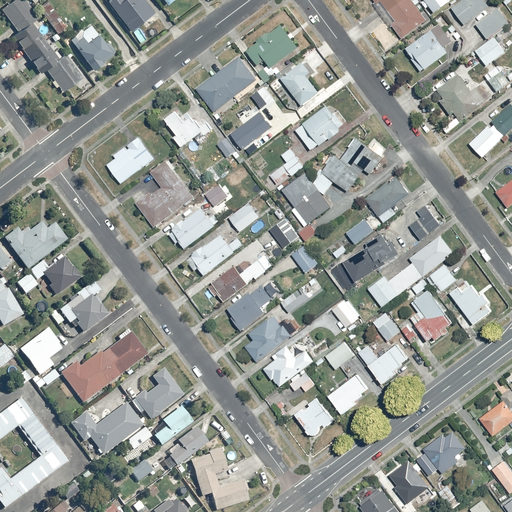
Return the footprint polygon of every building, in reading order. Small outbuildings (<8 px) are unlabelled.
[(26,0),(13,0),(1,9),(19,33),(14,37),(41,74),(47,69),(64,92),(84,78),(66,54),(60,59),(34,24),(40,19),(26,0)] [(124,0),(109,0),(108,1),(131,32),(155,13),(145,0),(125,0),(124,0)] [(411,0),(373,0),(377,4),(381,2),(395,21),(391,25),(402,39),(427,21),(411,0)] [(423,0),(434,14),(451,0),(423,0)] [(483,0),(462,0),(451,9),(464,26),(489,7),(483,0)] [(52,9),(42,18),(57,35),(67,25),(52,9)] [(509,23),(498,9),(477,24),(487,39),(509,23)] [(283,24),(247,50),(258,65),(266,59),(272,68),(300,47),(283,24)] [(431,31),(406,49),(414,60),(416,59),(425,71),(448,54),(431,31)] [(73,44),(94,71),(104,64),(102,61),(113,53),(100,35),(88,44),(83,37),(73,44)] [(505,52),(494,37),(476,51),(487,66),(505,52)] [(240,56),(197,88),(215,112),(258,79),(240,56)] [(303,62),(281,78),(302,105),(320,92),(307,75),(311,72),(303,62)] [(510,83),(503,71),(489,80),(497,92),(510,83)] [(471,92),(458,74),(437,90),(443,99),(440,102),(450,116),(454,113),(461,122),(493,98),(482,84),(471,92)] [(328,104),(303,123),(321,146),(330,139),(331,140),(342,130),(340,128),(344,124),(328,104)] [(511,105),(511,104),(492,122),(506,136),(511,129),(511,105)] [(182,118),(176,111),(166,119),(178,135),(174,137),(182,147),(202,131),(206,135),(213,129),(205,118),(198,123),(197,121),(196,121),(188,112),(182,118)] [(261,111),(232,133),(244,149),(273,126),(261,111)] [(488,126),(469,144),(482,158),(501,140),(488,126)] [(241,156),(237,150),(227,137),(218,145),(227,157),(232,154),(237,159),(241,156)] [(116,158),(108,164),(122,183),(156,159),(140,138),(129,146),(130,148),(128,150),(126,147),(114,155),(116,158)] [(384,157),(357,138),(341,159),(335,155),(323,172),(349,191),(365,169),(372,174),(384,157)] [(287,163),(270,175),(277,184),(291,174),(292,176),(304,167),(291,148),(282,155),(287,163)] [(151,192),(137,203),(155,227),(194,197),(167,160),(151,172),(163,187),(152,194),(151,192)] [(283,191),(309,224),(333,207),(307,173),(283,191)] [(411,194),(397,176),(366,198),(380,217),(411,194)] [(511,179),(495,193),(507,208),(511,204),(511,179)] [(229,197),(219,183),(205,194),(215,207),(229,197)] [(260,216),(249,202),(229,217),(240,232),(260,216)] [(411,226),(422,240),(442,224),(426,205),(418,211),(423,216),(411,226)] [(217,226),(202,206),(175,227),(174,231),(170,234),(177,243),(180,241),(186,249),(217,226)] [(281,208),(275,211),(280,219),(286,215),(281,208)] [(374,230),(366,218),(347,232),(356,244),(374,230)] [(18,227),(4,237),(27,268),(67,239),(55,223),(47,229),(41,221),(30,230),(28,226),(21,231),(18,227)] [(317,233),(310,224),(299,232),(306,241),(317,233)] [(230,242),(222,232),(193,254),(194,255),(188,260),(196,270),(199,267),(205,275),(246,245),(239,236),(230,242)] [(268,232),(258,240),(263,246),(273,238),(268,232)] [(388,242),(383,234),(367,243),(369,248),(345,261),(356,281),(386,264),(385,260),(390,258),(391,259),(400,254),(392,239),(388,242)] [(390,280),(386,276),(369,288),(383,306),(455,253),(442,235),(411,258),(414,262),(390,280)] [(347,250),(339,240),(329,248),(337,258),(347,250)] [(318,264),(305,245),(292,254),(306,273),(318,264)] [(64,257),(43,273),(52,284),(49,286),(56,295),(81,276),(73,266),(72,267),(64,257)] [(457,279),(445,264),(430,276),(442,291),(457,279)] [(249,283),(236,265),(213,282),(214,283),(209,287),(216,296),(219,294),(225,301),(249,283)] [(37,284),(28,273),(16,283),(25,294),(37,284)] [(426,288),(422,281),(403,295),(408,301),(426,288)] [(460,287),(451,293),(474,324),(493,311),(488,304),(491,302),(484,293),(481,295),(473,284),(463,291),(460,287)] [(252,294),(250,292),(229,308),(235,316),(233,318),(242,330),(265,312),(262,308),(274,299),(263,285),(252,294)] [(281,302),(285,307),(289,313),(310,298),(302,287),(288,297),(281,302)] [(24,314),(8,288),(0,292),(0,321),(3,326),(24,314)] [(421,310),(411,317),(429,341),(434,336),(437,339),(445,333),(442,330),(454,322),(429,289),(414,301),(421,310)] [(79,322),(78,323),(84,332),(109,314),(101,304),(100,305),(92,294),(70,310),(79,322)] [(359,318),(345,300),(333,309),(346,328),(359,318)] [(269,318),(249,333),(254,340),(245,346),(258,363),(293,336),(284,325),(283,326),(275,316),(270,320),(269,318)] [(401,331),(391,318),(378,328),(388,341),(401,331)] [(417,334),(408,323),(400,329),(410,340),(417,334)] [(47,329),(20,349),(40,375),(54,365),(49,358),(62,349),(47,329)] [(76,361),(61,373),(84,403),(148,354),(131,331),(103,353),(101,350),(80,366),(76,361)] [(354,355),(344,342),(326,356),(336,369),(354,355)] [(369,345),(359,352),(383,384),(398,373),(396,371),(404,365),(402,363),(410,358),(398,343),(379,358),(369,345)] [(0,366),(14,356),(4,344),(0,347),(0,366)] [(297,358),(288,345),(273,356),(276,359),(265,368),(273,379),(275,378),(281,386),(315,361),(307,350),(297,358)] [(144,390),(134,397),(151,420),(162,413),(161,411),(184,394),(164,368),(152,377),(158,385),(147,393),(144,390)] [(59,376),(53,369),(41,378),(46,386),(59,376)] [(30,379),(24,370),(14,377),(20,386),(30,379)] [(316,385),(306,372),(290,384),(296,391),(302,386),(306,392),(316,385)] [(358,374),(329,396),(343,414),(358,403),(356,401),(363,395),(362,394),(369,389),(358,374)] [(22,395),(0,411),(0,501),(5,508),(70,460),(22,395)] [(303,408),(296,413),(312,434),(315,435),(318,434),(320,432),(320,427),(325,424),(326,426),(335,420),(318,398),(310,403),(312,405),(305,411),(303,408)] [(511,409),(505,400),(481,418),(494,436),(511,422),(511,409)] [(96,424),(86,411),(71,423),(84,441),(90,437),(103,455),(144,425),(126,402),(96,424)] [(181,406),(162,420),(166,426),(154,435),(161,445),(193,422),(181,406)] [(208,442),(196,426),(178,440),(182,446),(169,456),(176,466),(208,442)] [(126,440),(133,450),(151,436),(144,427),(126,440)] [(467,448),(454,431),(447,437),(444,434),(425,449),(444,473),(459,461),(456,457),(467,448)] [(210,454),(191,460),(202,496),(211,493),(216,510),(249,500),(243,480),(219,487),(215,474),(228,470),(221,447),(209,451),(210,454)] [(431,487),(410,459),(390,475),(399,485),(396,487),(409,504),(431,487)] [(511,492),(511,472),(503,461),(492,469),(511,493),(511,492)] [(81,490),(74,481),(60,492),(67,501),(81,490)] [(400,511),(384,489),(361,506),(365,511),(400,511)] [(173,505),(163,511),(185,511),(176,498),(171,502),(173,505)] [(473,511),(492,511),(483,500),(471,509),(473,511)] [(80,511),(78,507),(71,511),(68,511),(67,510),(69,508),(64,501),(48,511),(80,511)] [(121,511),(113,503),(103,511),(121,511)]
